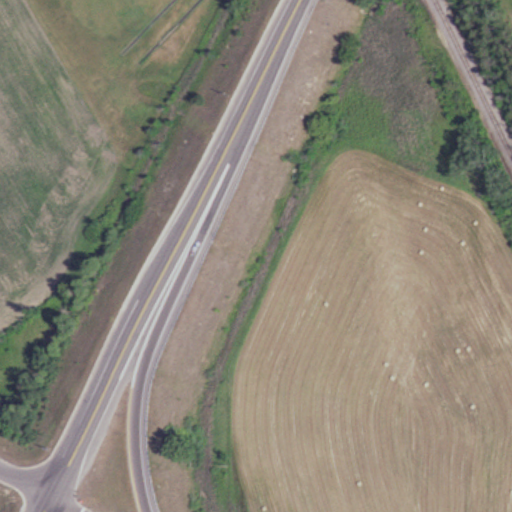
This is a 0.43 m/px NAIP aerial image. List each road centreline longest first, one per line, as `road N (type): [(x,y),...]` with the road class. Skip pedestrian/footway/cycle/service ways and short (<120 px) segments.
road 1 (primary): [(33,511),(298,0)]
road 2 (motorway): [(147,511),(136,442),(155,279)]
